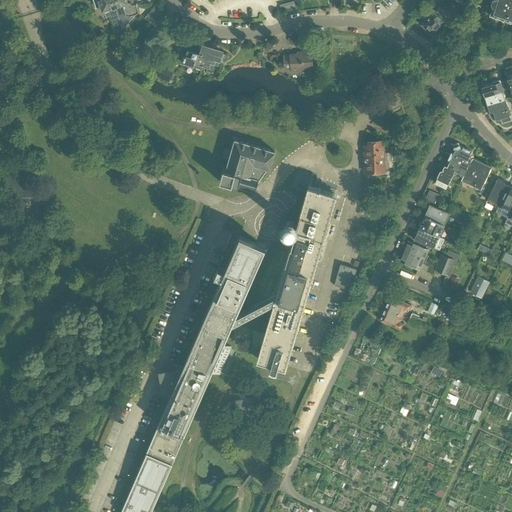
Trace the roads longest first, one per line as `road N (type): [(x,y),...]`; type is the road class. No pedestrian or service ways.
road 1 (residential): [(389,29),(338,20),(232,35),(173,0)]
road 2 (residential): [(381,270),(459,102)]
road 3 (track): [(439,511),(492,399)]
